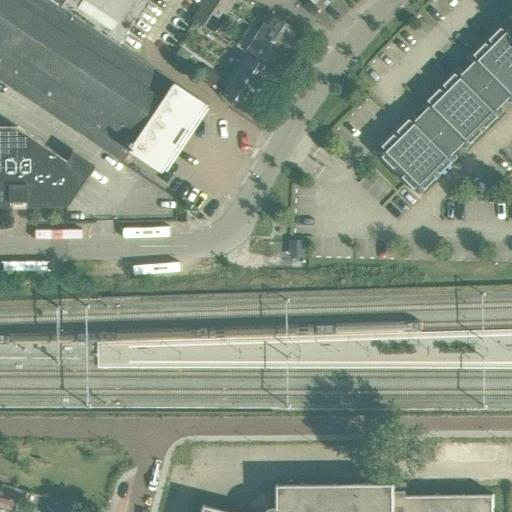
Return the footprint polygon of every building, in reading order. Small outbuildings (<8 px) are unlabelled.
[(151,0),(0,0),(0,78),(125,161),(132,150),(165,172),(210,105),(121,46),(151,0)] [(214,32),(228,12),(209,0),(195,20),(214,32)] [(209,0),(228,12),(236,0),(209,0)] [(332,0),(312,0),(323,10),(332,0)] [(260,32),(289,51),(301,32),(272,14),(260,32)] [(511,25),(508,21),(469,60),(474,64),(466,72),(461,67),(423,105),(428,110),(420,118),(416,113),(377,152),(421,196),(460,157),(455,153),(463,145),(467,150),(506,111),(501,107),(509,99),(511,102),(511,25)] [(277,69),(289,51),(260,32),(249,50),(277,69)] [(251,108),(275,72),(246,54),(223,90),(251,108)] [(215,84),(220,76),(206,67),(201,76),(215,84)] [(0,204),(12,204),(12,201),(29,200),(29,204),(68,203),(94,165),(76,153),(71,161),(18,125),(0,125),(0,204)] [(289,242),(289,253),(302,253),(302,240),(289,240),(289,242)] [(494,511),(495,494),(407,495),(406,487),(395,487),(395,483),(381,483),(340,484),(277,484),(276,506),(270,508),(267,498),(256,507),(262,511),(235,511),(207,505),(205,504),(203,511),(494,511)] [(14,500),(0,496),(0,505),(11,509),(14,500)] [(72,511),(74,504),(59,499),(55,511),(72,511)]
